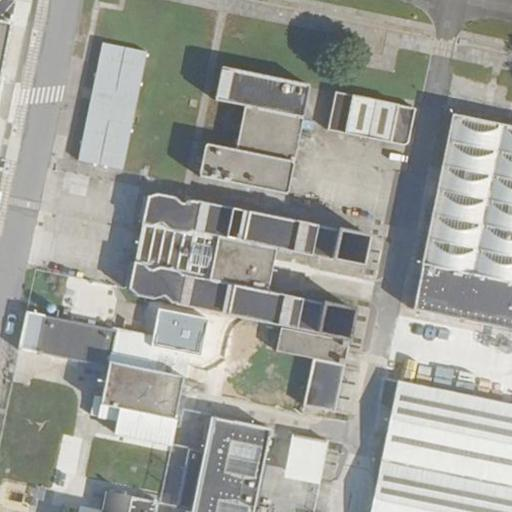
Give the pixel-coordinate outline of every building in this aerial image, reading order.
[(0,0),(0,8),(9,10),(11,0),(0,0)] [(0,78),(12,21),(0,19),(0,78)] [(98,43),(75,160),(120,170),(144,52),(98,43)] [(203,143),(196,176),(286,194),(307,86),(219,68),(212,100),(244,107),(234,150),(203,143)] [(335,91),(327,132),(398,146),(408,141),(415,108),(335,91)] [(511,126),(452,114),(412,310),(511,330),(511,126)] [(146,192),(126,290),(135,298),(149,301),(160,296),(165,299),(170,305),(280,328),(274,354),(313,361),(301,406),(333,412),(355,311),(267,292),(277,251),(363,269),(371,237),(193,201),(184,207),(175,206),(172,196),(146,192)] [(21,312),(14,350),(105,369),(93,417),(115,421),(114,434),(166,444),(189,332),(152,324),(149,338),(21,312)] [(511,511),(511,405),(397,383),(371,511),(511,511)] [(188,511),(251,511),(268,430),(207,418),(200,451),(187,448),(173,509),(189,511),(188,511)] [(288,435),(286,478),(323,480),(326,437),(288,435)] [(97,511),(152,511),(155,502),(101,492),(97,511)]
